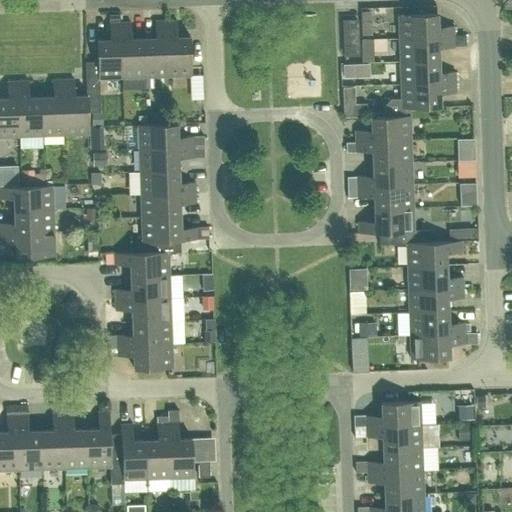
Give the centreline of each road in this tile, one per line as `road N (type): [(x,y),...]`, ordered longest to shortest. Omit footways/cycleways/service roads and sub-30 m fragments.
road 1 (residential): [(214,115),(215,205),(228,230),(247,239),(305,238),(336,203),(334,146),(300,112),(270,113)]
road 2 (residential): [(493,256),(486,0)]
road 3 (residential): [(98,392),(96,302),(88,290),(57,271),(0,274)]
road 4 (residential): [(344,381),(497,373)]
road 5 (residential): [(344,381),(348,511)]
road 6 (residential): [(98,392),(225,393)]
road 7 (residential): [(225,393),(241,383),(344,381)]
